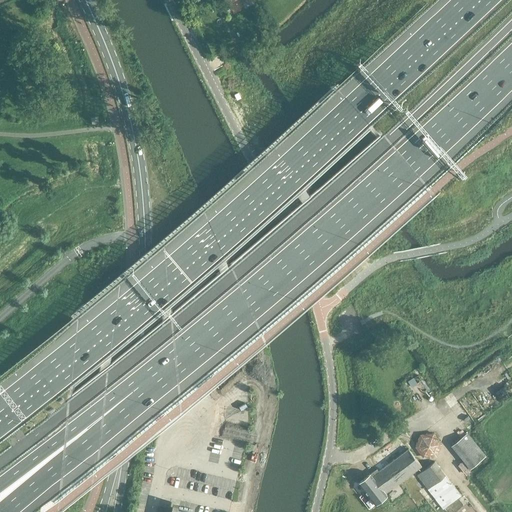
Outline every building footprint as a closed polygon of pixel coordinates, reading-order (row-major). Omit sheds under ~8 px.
[(421,375),(415,379),(418,383),(412,387),(418,395),(423,391),(430,401),(436,398),(421,375)] [(451,445),(470,469),(486,456),(467,432),(451,445)] [(442,444),(434,433),(419,434),(414,447),(422,458),(436,457),(442,444)] [(399,437),(368,460),(375,469),(406,446),(399,437)] [(359,482),(370,496),(376,504),(387,495),(386,493),(422,466),(408,449),(372,475),(371,474),(359,482)] [(417,475),(434,496),(444,509),(461,495),(435,461),(417,475)] [(182,511),(177,511),(179,505),(173,503),(171,511),(182,511)]
